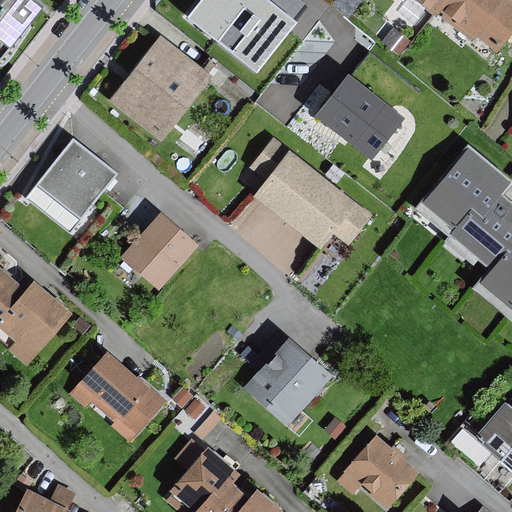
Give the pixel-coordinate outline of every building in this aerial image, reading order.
[(40,4),(35,0),(0,0),(0,35),(9,43),(40,4)] [(435,7),(440,0),(422,0),(434,9),(435,7)] [(440,0),(435,7),(472,36),(476,32),(497,48),(511,27),(511,3),(507,0),(440,0)] [(161,37),(112,100),(160,137),(209,74),(161,37)] [(401,116),(348,74),(318,112),(371,154),(401,116)] [(369,214),(274,139),(253,166),(268,177),(256,192),(269,203),(307,233),(319,243),(330,230),(346,243),(369,214)] [(113,172),(72,141),(30,195),(70,226),(113,172)] [(511,179),(468,146),(420,205),(493,263),(511,239),(511,201),(502,193),(511,181),(511,179)] [(194,243),(161,213),(124,256),(157,285),(194,243)] [(511,239),(493,263),(477,285),(511,313),(511,239)] [(0,266),(0,322),(12,309),(9,307),(25,289),(0,266)] [(34,280),(25,289),(9,307),(12,309),(0,322),(0,332),(13,345),(10,348),(25,361),(69,312),(34,280)] [(286,423),(330,373),(289,338),(245,388),(286,423)] [(163,398),(106,352),(72,393),(86,404),(92,397),(118,419),(113,424),(129,438),(163,398)] [(191,395),(184,388),(174,398),(182,405),(191,395)] [(204,406),(196,399),(187,409),(195,416),(204,406)] [(511,465),(511,405),(505,401),(476,435),(511,465)] [(221,417),(211,408),(191,431),(196,435),(198,434),(202,438),(221,417)] [(344,426),(336,418),(326,429),(335,437),(344,426)] [(376,435),(345,470),(346,471),(339,479),(353,490),(360,482),(386,505),(416,470),(376,435)] [(204,450),(192,440),(177,457),(189,467),(171,488),(175,491),(168,498),(184,511),(191,511),(211,489),(217,495),(230,480),(237,472),(207,447),(204,450)] [(234,511),(248,496),(230,480),(217,495),(211,489),(191,511),(234,511)] [(283,511),(255,488),(248,496),(234,511),(283,511)] [(66,511),(67,510),(27,489),(14,511),(66,511)]
